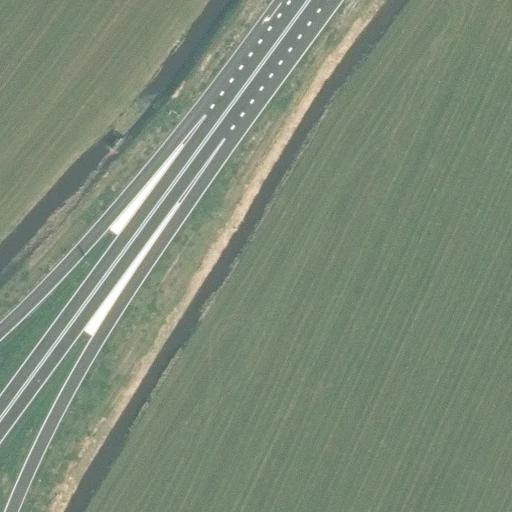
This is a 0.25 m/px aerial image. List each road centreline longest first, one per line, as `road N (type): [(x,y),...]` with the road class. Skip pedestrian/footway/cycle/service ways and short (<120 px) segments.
road 1 (trunk): [(9,511),(55,404),(197,148)]
road 2 (trunk): [(197,148),(0,419)]
road 3 (trunk): [(197,148),(89,241),(0,335)]
road 4 (trunk): [(197,148),(306,0)]
